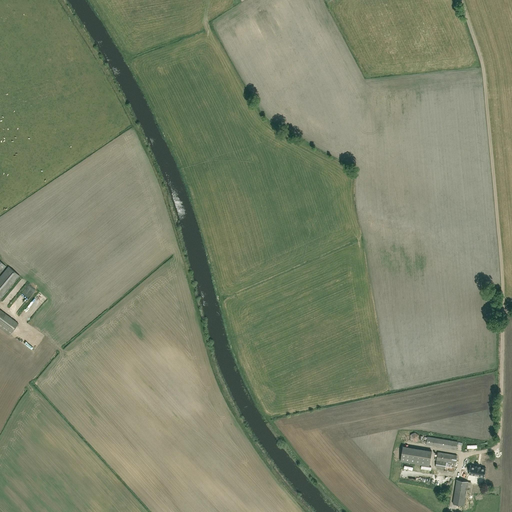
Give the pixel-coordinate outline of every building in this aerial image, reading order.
[(0,298),(20,276),(8,266),(0,276),(0,272),(6,266),(0,260),(0,298)] [(53,279),(34,263),(1,301),(20,317),(53,279)] [(0,325),(11,334),(18,323),(0,309),(0,325)] [(22,341),(33,351),(37,346),(32,341),(30,343),(25,338),(22,341)] [(419,440),(419,435),(415,432),(410,435),(410,440),(414,442),(419,440)] [(426,444),(433,445),(456,449),(458,441),(427,436),(426,444)] [(429,462),(430,451),(401,449),(401,460),(429,462)] [(438,452),(435,467),(453,470),(454,463),(456,464),(457,455),(438,452)] [(470,466),(468,476),(484,478),(485,469),(470,466)] [(464,505),(468,481),(457,479),(453,503),(464,505)]
